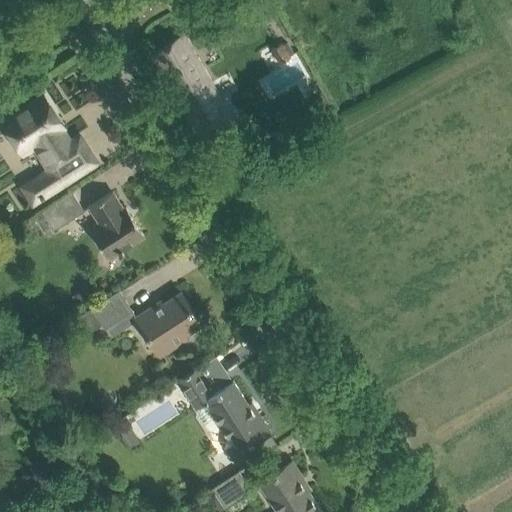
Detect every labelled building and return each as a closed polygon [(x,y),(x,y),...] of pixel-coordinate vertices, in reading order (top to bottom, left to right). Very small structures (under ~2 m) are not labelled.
[(264,5),(260,0),(218,0),(217,1),(230,25),(264,5)] [(151,52),(202,140),(233,121),(182,33),(151,52)] [(282,42),(270,49),(279,62),(290,56),(282,42)] [(51,165),(50,169),(23,186),(33,202),(96,161),(79,135),(69,142),(60,127),(63,125),(44,95),(20,110),(18,107),(1,118),(21,152),(34,144),(43,157),(47,158),(51,165)] [(71,191),(41,210),(34,215),(37,219),(44,214),(54,230),(84,210),(71,191)] [(111,191),(95,202),(89,205),(101,223),(90,229),(109,257),(144,234),(126,206),(123,208),(111,191)] [(91,307),(92,308),(80,315),(88,328),(92,330),(102,324),(105,328),(132,310),(119,289),(91,307)] [(154,306),(137,317),(136,318),(159,354),(174,344),(171,341),(200,322),(181,292),(156,309),(154,306)] [(197,367),(181,378),(177,380),(196,408),(195,415),(211,438),(225,441),(224,446),(232,459),(240,459),(253,450),(249,443),(270,430),(258,412),(255,414),(233,380),(214,392),(197,367)] [(116,454),(112,448),(104,448),(99,454),(99,461),(104,465),(111,465),(116,459),(116,454)] [(290,462),(260,481),(280,511),(316,511),(319,510),(306,490),(308,489),(290,462)] [(252,490),(239,470),(212,487),(225,508),(252,490)] [(63,481),(57,471),(43,480),(49,490),(63,481)]
